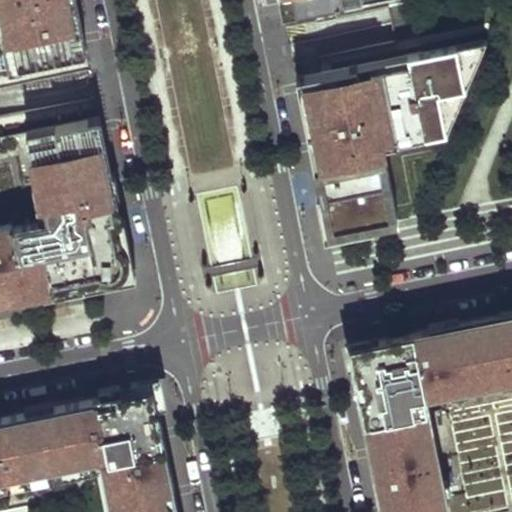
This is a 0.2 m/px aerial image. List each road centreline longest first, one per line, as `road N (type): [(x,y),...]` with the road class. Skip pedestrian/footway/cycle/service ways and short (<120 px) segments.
road 1 (residential): [(112,0),(179,341)]
road 2 (residential): [(309,314),(245,0)]
road 3 (residential): [(309,314),(511,273)]
road 4 (residential): [(349,511),(309,314)]
road 5 (residential): [(0,377),(179,341)]
road 6 (residential): [(179,341),(212,511)]
road 7 (residential): [(179,341),(309,314)]
